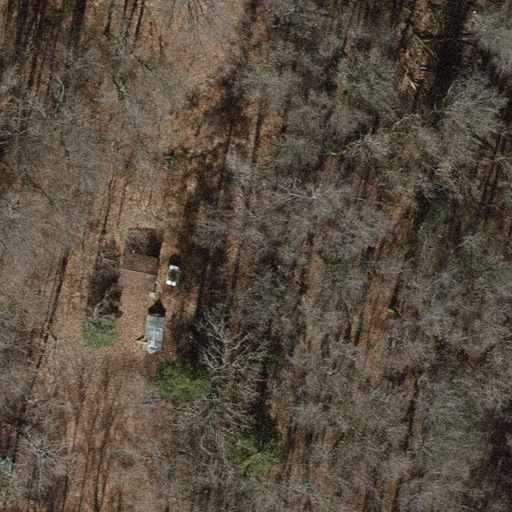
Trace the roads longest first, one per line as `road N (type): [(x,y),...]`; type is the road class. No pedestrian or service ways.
road 1 (track): [(13,0),(0,126)]
road 2 (track): [(0,387),(21,511)]
